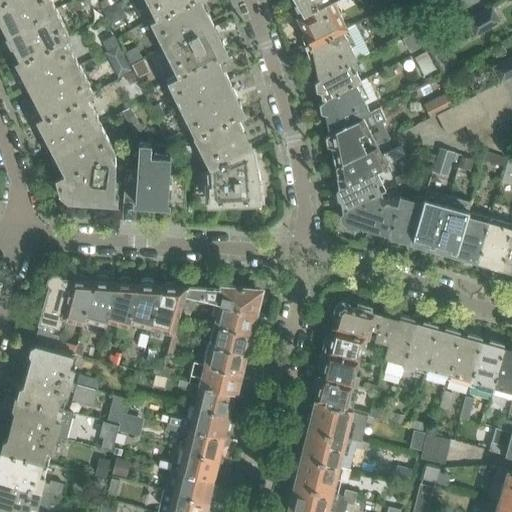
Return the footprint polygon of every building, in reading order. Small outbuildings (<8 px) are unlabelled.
[(0,16),(0,17),(1,18),(3,21),(7,30),(9,33),(56,8),(51,0),(3,0),(0,2),(0,16)] [(118,0),(102,0),(99,2),(103,10),(114,5),(120,2),(118,0)] [(146,0),(156,18),(191,0),(146,0)] [(191,0),(156,18),(150,21),(163,48),(211,24),(210,22),(203,8),(204,5),(203,3),(201,0),(191,0)] [(328,0),(305,12),(297,16),(298,19),(300,22),(304,31),(304,32),(305,33),(301,36),(305,46),(304,46),(305,48),(347,27),(332,0),(328,0)] [(298,0),(297,2),(300,8),(304,9),(305,12),(328,0),(298,0)] [(118,4),(105,11),(112,25),(121,20),(122,13),(118,4)] [(413,4),(405,8),(412,22),(420,17),(413,4)] [(56,8),(9,33),(10,35),(17,48),(16,52),(19,57),(22,58),(23,59),(18,62),(65,37),(70,35),(56,8)] [(492,8),(466,23),(475,38),(501,23),(492,8)] [(404,11),(390,18),(398,33),(412,26),(404,11)] [(427,20),(417,26),(427,42),(436,36),(427,20)] [(211,24),(163,48),(177,76),(215,57),(225,52),(224,50),(225,47),(223,43),(222,41),(220,40),(219,40),(212,26),(211,24)] [(347,27),(305,48),(306,49),(310,59),(315,62),(317,70),(318,74),(319,78),(347,64),(349,62),(367,54),(352,24),(347,27)] [(415,32),(403,39),(410,52),(422,46),(415,32)] [(114,35),(102,41),(107,50),(119,44),(114,35)] [(19,64),(18,67),(21,72),(24,74),(31,87),(32,89),(79,65),(65,37),(18,62),(19,64)] [(458,64),(445,41),(430,50),(443,72),(458,64)] [(118,45),(105,53),(118,77),(131,70),(118,45)] [(137,47),(126,52),(131,62),(142,57),(137,47)] [(426,52),(413,58),(423,76),(435,70),(426,52)] [(150,55),(132,64),(138,78),(156,68),(150,55)] [(511,56),(492,67),(500,84),(501,83),(511,77),(511,56)] [(177,76),(168,81),(181,108),(228,84),(225,78),(220,68),(222,65),(219,59),(215,58),(215,57),(177,76)] [(319,78),(314,81),(316,91),(321,92),(322,94),(323,98),(323,99),(359,82),(355,74),(349,62),(347,64),(319,78)] [(79,65),(32,89),(33,91),(40,105),(39,108),(42,114),(46,115),(46,116),(39,120),(93,92),(79,65)] [(133,73),(125,76),(130,85),(138,81),(133,73)] [(323,100),(319,103),(321,112),(326,114),(328,125),(329,129),(329,132),(370,112),(366,103),(377,98),(367,78),(359,82),(323,99),(323,100)] [(500,84),(476,96),(482,105),(487,115),(492,123),(494,126),(495,128),(511,118),(511,104),(501,83),(500,84)] [(228,84),(181,108),(195,135),(242,111),(241,110),(242,106),(239,101),(237,100),(236,100),(235,97),(228,84)] [(40,122),(39,125),(42,130),(45,131),(45,132),(47,135),(52,145),(53,147),(99,123),(86,96),(93,92),(39,120),(40,122)] [(447,93),(424,105),(431,119),(436,116),(455,107),(447,93)] [(455,107),(436,116),(441,126),(461,116),(482,105),(476,96),(455,107)] [(159,105),(152,109),(156,119),(164,115),(159,105)] [(461,116),(441,126),(446,136),(465,126),(487,115),(482,105),(461,116)] [(330,132),(325,135),(327,145),(332,146),(335,159),(336,163),(336,166),(338,165),(376,146),(390,139),(382,122),(386,120),(380,107),(370,112),(329,132),(330,132)] [(131,108),(123,113),(134,135),(142,130),(131,108)] [(242,111),(195,135),(198,141),(196,141),(209,166),(249,146),(249,145),(243,134),(242,131),(234,116),(242,111)] [(487,115),(465,126),(469,135),(492,123),(487,115)] [(99,123),(53,147),(54,149),(59,159),(61,162),(62,163),(61,166),(63,172),(67,173),(67,174),(109,153),(113,150),(99,123)] [(492,123),(469,135),(474,145),(476,144),(497,133),(495,128),(494,126),(492,123)] [(511,139),(504,125),(496,129),(506,147),(511,144),(511,139)] [(497,133),(476,144),(503,154),(508,151),(497,133)] [(177,134),(165,139),(169,147),(181,141),(177,134)] [(136,177),(135,202),(139,202),(154,203),(156,206),(163,206),(165,204),(167,204),(167,171),(169,171),(169,161),(169,153),(167,147),(167,146),(151,146),(151,143),(138,142),(138,144),(138,151),(137,170),(136,177)] [(126,143),(126,151),(138,151),(138,144),(126,143)] [(401,145),(381,155),(381,157),(385,165),(406,155),(401,145)] [(211,182),(208,183),(209,201),(257,199),(257,196),(259,193),(259,186),(257,184),(257,182),(256,178),(251,150),(249,146),(209,166),(210,169),(211,182)] [(338,165),(336,166),(337,168),(338,178),(340,187),(375,170),(385,165),(381,157),(381,155),(376,146),(338,165)] [(440,147),(432,171),(447,176),(454,152),(440,147)] [(486,151),(482,161),(504,169),(507,158),(486,151)] [(58,184),(57,192),(68,198),(83,199),(85,201),(92,201),(95,200),(97,200),(101,200),(114,201),(115,165),(109,153),(67,174),(58,179),(58,184)] [(462,156),(458,167),(470,171),(474,160),(462,156)] [(504,169),(501,181),(511,184),(511,166),(507,158),(504,169)] [(169,161),(169,171),(181,170),(180,166),(180,159),(169,161)] [(196,168),(184,169),(184,182),(197,181),(196,168)] [(169,171),(167,171),(167,204),(183,205),(184,205),(184,182),(184,169),(181,170),(169,171)] [(340,187),(337,191),(338,198),(342,200),(344,209),(380,192),(385,190),(375,170),(340,187)] [(403,175),(395,178),(397,184),(405,180),(403,175)] [(424,175),(419,191),(425,193),(427,189),(430,177),(424,175)] [(125,176),(123,202),(135,202),(136,177),(125,176)] [(424,199),(412,240),(415,244),(422,246),(425,244),(434,246),(446,205),(449,195),(427,189),(425,193),(424,199)] [(344,212),(341,215),(342,220),(347,225),(352,226),(354,224),(390,234),(398,206),(385,202),(380,192),(344,209),(344,212)] [(398,206),(390,234),(392,238),(399,240),(403,238),(412,240),(424,199),(412,195),(411,199),(401,196),(398,206)] [(446,205),(434,246),(435,247),(437,250),(444,252),(447,250),(456,253),(468,211),(471,201),(449,195),(446,205)] [(468,211),(456,253),(457,253),(459,257),(466,259),(469,256),(478,259),(490,217),(468,211)] [(511,223),(490,217),(478,259),(479,259),(481,263),(488,265),(491,263),(501,265),(511,224),(511,223)] [(511,224),(501,265),(503,269),(510,271),(511,269),(511,224)] [(35,340),(34,342),(54,348),(55,348),(57,339),(58,336),(56,335),(58,326),(61,314),(71,278),(63,278),(60,272),(54,272),(54,271),(53,272),(48,276),(47,276),(47,277),(46,282),(50,288),(45,302),(43,301),(38,305),(37,312),(38,318),(41,318),(40,322),(39,323),(38,330),(35,340)] [(71,278),(61,314),(83,320),(84,316),(93,279),(86,279),(86,276),(82,274),(76,273),(71,275),(71,278)] [(93,279),(84,316),(105,321),(106,317),(116,281),(109,280),(109,278),(105,275),(98,275),(94,277),(94,280),(93,279)] [(116,281),(106,317),(128,323),(128,320),(138,282),(132,282),(132,279),(128,277),(121,276),(117,278),(117,281),(116,281)] [(138,282),(128,320),(150,325),(161,284),(154,283),(154,281),(150,278),(144,278),(139,280),(139,282),(138,282)] [(161,284),(150,325),(172,331),(176,314),(178,308),(184,285),(177,285),(174,282),(167,282),(165,284),(161,284)] [(184,285),(178,308),(190,311),(194,296),(219,303),(255,311),(255,309),(258,307),(260,300),(258,297),(260,293),(256,289),(243,289),(244,287),(235,286),(233,283),(225,283),(222,285),(222,287),(184,285)] [(336,313),(333,327),(367,337),(375,339),(382,315),(370,311),(371,307),(367,305),(361,303),(357,303),(356,308),(350,306),(348,302),(342,301),(336,304),(334,310),(336,313)] [(219,303),(214,323),(250,332),(251,325),(254,323),(256,316),(254,313),(255,311),(219,303)] [(178,308),(176,314),(184,316),(188,317),(190,311),(178,308)] [(176,314),(172,331),(180,333),(184,316),(176,314)] [(382,315),(375,339),(388,343),(386,350),(385,356),(389,357),(384,372),(400,377),(401,373),(415,322),(413,322),(414,319),(410,317),(404,315),(400,315),(400,318),(399,318),(399,320),(392,318),(393,316),(391,315),(391,317),(382,315)] [(415,322),(401,373),(409,375),(412,367),(425,371),(437,328),(436,328),(436,326),(433,324),(428,322),(423,322),(422,324),(422,326),(415,324),(416,322),(415,322)] [(214,323),(209,343),(245,352),(246,345),(249,343),(251,336),(249,333),(250,332),(214,323)] [(323,350),(322,350),(357,360),(360,348),(364,349),(367,337),(333,327),(331,335),(329,335),(329,336),(326,336),(324,339),(323,345),(323,350)] [(437,328),(425,371),(447,378),(459,335),(458,334),(459,332),(455,330),(449,328),(445,328),(445,330),(444,330),(444,332),(437,331),(438,329),(437,328)] [(141,333),(137,345),(144,347),(148,335),(141,333)] [(171,334),(166,354),(172,356),(178,335),(171,334)] [(459,335),(447,378),(469,384),(482,341),(480,341),(481,338),(477,336),(471,334),(468,334),(467,337),(466,337),(466,339),(460,337),(460,335),(459,335)] [(57,339),(55,348),(73,352),(75,344),(57,339)] [(375,339),(373,346),(386,350),(388,343),(375,339)] [(482,341),(469,384),(492,391),(504,349),(505,347),(502,347),(503,344),(499,342),(493,341),(490,341),(488,345),(482,343),(482,341)] [(27,367),(27,370),(70,381),(75,366),(69,364),(72,353),(54,348),(34,342),(34,343),(33,343),(33,344),(31,345),(30,345),(28,353),(30,355),(30,356),(29,360),(27,367)] [(209,343),(204,364),(240,373),(241,365),(244,363),(246,356),(244,354),(245,352),(209,343)] [(504,349),(492,391),(511,396),(511,346),(511,347),(511,351),(504,349)] [(110,354),(109,359),(113,360),(112,363),(117,364),(117,361),(120,351),(116,350),(115,355),(110,354)] [(320,355),(319,361),(319,365),(321,366),(321,367),(323,368),(321,375),(319,375),(351,384),(355,385),(358,374),(354,373),(357,360),(322,350),(322,351),(320,355)] [(194,361),(189,381),(192,381),(199,383),(235,392),(236,385),(239,384),(241,377),(239,374),(240,373),(204,364),(194,361)] [(156,363),(154,372),(160,374),(163,365),(156,363)] [(165,365),(163,374),(173,377),(176,368),(165,365)] [(135,369),(133,374),(145,377),(147,370),(139,368),(138,370),(135,369)] [(19,386),(16,395),(17,395),(18,396),(63,409),(66,397),(68,390),(74,392),(72,399),(79,401),(78,403),(85,405),(86,403),(93,405),(97,389),(76,383),(70,382),(27,370),(26,373),(24,379),(23,383),(23,384),(22,384),(19,386)] [(79,373),(76,383),(98,389),(100,379),(79,373)] [(314,379),(313,385),(313,389),(315,390),(315,391),(317,392),(315,401),(349,410),(351,400),(348,399),(351,384),(319,375),(319,376),(314,379)] [(180,378),(178,385),(190,388),(191,387),(192,381),(189,381),(180,378)] [(364,381),(362,387),(376,391),(377,385),(364,381)] [(198,389),(194,404),(211,408),(213,411),(229,415),(235,392),(199,383),(198,389)] [(130,389),(127,402),(142,406),(145,393),(130,389)] [(444,389),(439,406),(447,408),(452,392),(444,389)] [(114,394),(107,419),(119,422),(122,411),(122,410),(126,397),(114,394)] [(13,421),(12,424),(55,436),(67,439),(74,412),(63,409),(18,396),(16,398),(13,407),(14,407),(15,409),(15,410),(16,410),(15,414),(13,421)] [(466,396),(460,417),(468,419),(474,398),(466,396)] [(308,426),(308,428),(345,437),(357,440),(361,441),(367,415),(358,413),(349,410),(315,401),(308,426)] [(171,416),(169,422),(224,435),(229,415),(213,411),(211,408),(194,404),(190,419),(182,417),(182,419),(171,416)] [(373,407),(370,415),(387,420),(390,412),(373,407)] [(119,425),(117,429),(132,433),(136,415),(122,411),(119,422),(119,424),(119,425)] [(391,411),(389,420),(402,423),(405,414),(391,411)] [(412,418),(409,427),(423,430),(425,422),(412,418)] [(103,420),(99,436),(103,437),(101,447),(112,450),(117,429),(119,425),(103,420)] [(169,422),(168,428),(187,433),(183,448),(200,452),(202,455),(218,459),(224,435),(169,422)] [(4,440),(2,449),(3,451),(42,461),(46,449),(51,451),(55,436),(12,424),(11,427),(9,434),(8,438),(7,439),(5,440),(4,440)] [(494,427),(488,449),(511,456),(511,432),(504,430),(494,427)] [(307,430),(301,456),(338,465),(345,437),(308,428),(307,430)] [(415,429),(411,446),(422,449),(423,445),(426,432),(415,429)] [(426,432),(423,445),(447,451),(450,439),(431,433),(426,432)] [(119,433),(114,452),(123,455),(128,435),(119,433)] [(357,440),(355,447),(367,449),(369,443),(361,441),(357,440)] [(420,456),(420,457),(444,463),(447,451),(423,445),(422,449),(420,456)] [(183,448),(177,471),(213,480),(218,459),(202,455),(200,452),(183,448)] [(0,478),(53,493),(60,495),(64,483),(50,479),(49,483),(42,481),(44,474),(39,473),(42,461),(3,451),(1,452),(1,451),(0,455),(0,462),(1,464),(0,467),(0,478)] [(295,482),(294,484),(331,493),(335,477),(348,480),(351,468),(338,465),(301,456),(295,482)] [(99,457),(95,474),(105,477),(110,460),(99,457)] [(117,457),(113,474),(126,477),(130,460),(117,457)] [(161,460),(159,466),(171,469),(172,463),(161,460)] [(426,464),(422,478),(436,482),(440,469),(433,467),(426,464)] [(159,466),(158,472),(169,475),(171,469),(159,466)] [(486,496),(481,511),(511,511),(511,471),(507,470),(499,500),(486,496)] [(177,471),(172,491),(189,496),(191,499),(207,503),(213,480),(177,471)] [(109,477),(104,495),(114,498),(119,480),(109,477)] [(0,508),(14,511),(47,511),(53,493),(0,478),(0,508)] [(421,483),(419,489),(432,493),(433,487),(421,483)] [(287,511),(343,511),(346,504),(342,503),(343,496),(331,493),(294,484),(294,486),(287,511)] [(163,489),(157,511),(205,511),(207,503),(191,499),(189,496),(172,491),(163,489)] [(345,489),(343,496),(355,499),(357,492),(345,489)] [(419,489),(418,495),(430,498),(432,493),(419,489)] [(418,495),(416,501),(429,504),(430,501),(430,498),(418,495)] [(343,496),(342,503),(346,504),(354,506),(355,499),(343,496)] [(104,501),(100,511),(115,511),(117,504),(104,501)] [(416,501),(415,507),(427,510),(429,504),(416,501)]
